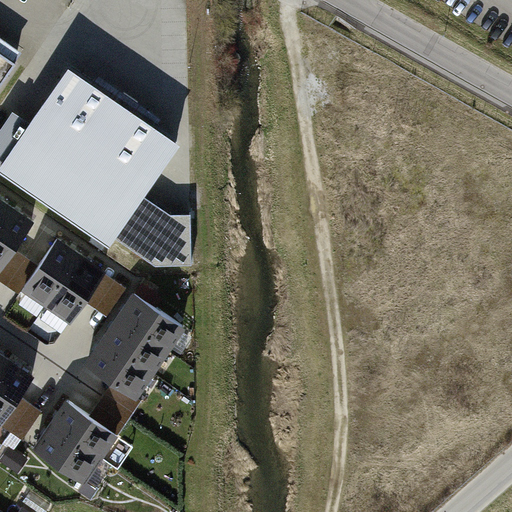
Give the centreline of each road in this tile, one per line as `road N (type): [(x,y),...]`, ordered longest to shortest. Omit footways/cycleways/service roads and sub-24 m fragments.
road 1 (track): [(329,511),(340,350),(291,0)]
road 2 (tertiary): [(350,0),(511,91)]
